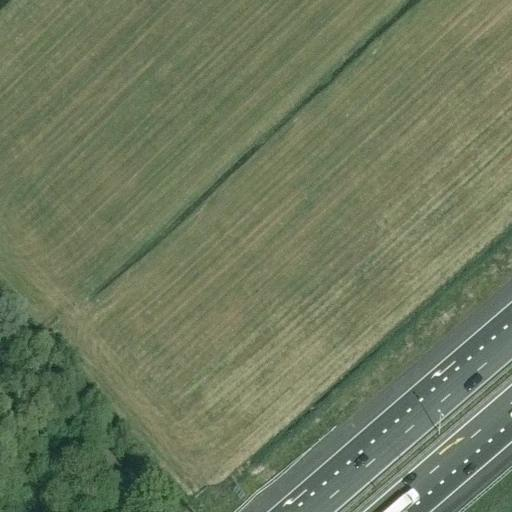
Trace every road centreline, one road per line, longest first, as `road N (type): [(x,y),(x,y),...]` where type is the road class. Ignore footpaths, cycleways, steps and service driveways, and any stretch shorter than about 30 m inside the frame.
road 1 (motorway): [(511,342),(314,511)]
road 2 (motorway): [(388,511),(511,404)]
